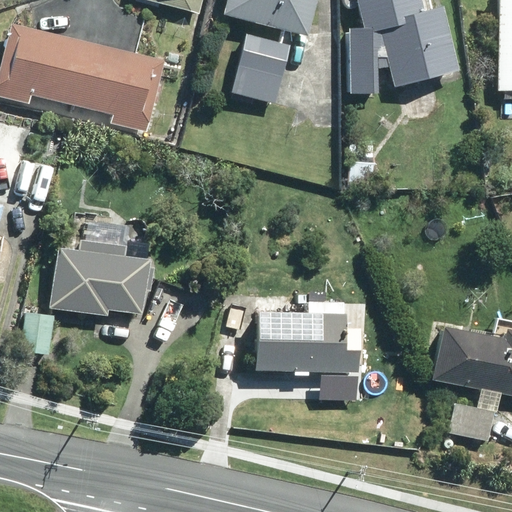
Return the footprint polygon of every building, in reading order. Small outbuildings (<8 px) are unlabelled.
[(124,0),(196,18),(200,0),(124,0)] [(219,0),(215,19),(301,40),(310,0),(219,0)] [(347,0),(355,31),(340,31),(342,96),(371,95),(370,70),(383,70),(388,89),(450,73),(434,12),(429,13),(425,0),(347,0)] [(511,0),(488,0),(492,96),(511,95),(511,0)] [(4,28),(0,45),(0,100),(25,106),(27,97),(61,105),(75,45),(4,28)] [(240,38),(226,96),(270,107),(284,49),(240,38)] [(75,45),(61,105),(108,116),(106,126),(142,134),(158,65),(75,45)] [(430,114),(408,116),(409,129),(404,130),(406,147),(446,143),(444,125),(431,126),(430,114)] [(371,192),(373,170),(345,169),(344,191),(371,192)] [(403,184),(379,185),(379,194),(404,192),(403,184)] [(51,252),(44,310),(103,318),(104,312),(137,316),(140,294),(142,294),(145,271),(140,270),(140,263),(51,252)] [(250,294),(250,316),(245,316),(245,374),(287,374),(287,378),(302,378),(302,374),(352,374),(352,331),(337,331),(337,317),(335,317),(335,305),(299,305),(299,294),(250,294)] [(20,316),(17,355),(45,357),(48,318),(20,316)] [(511,398),(511,336),(495,333),(493,343),(433,332),(424,383),(476,393),(473,411),(448,406),(443,435),(483,442),(484,434),(490,435),(492,420),(488,419),(489,414),(486,413),(490,395),(511,398)]
